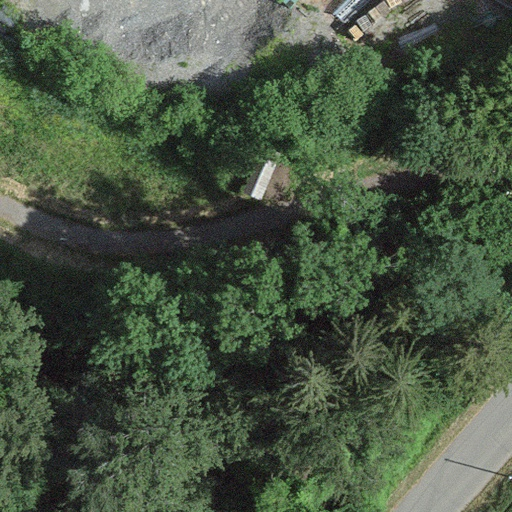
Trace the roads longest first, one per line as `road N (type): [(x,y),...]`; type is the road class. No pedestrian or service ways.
road 1 (track): [(511,167),(129,252),(53,235),(0,202)]
road 2 (unclassified): [(420,511),(511,411)]
